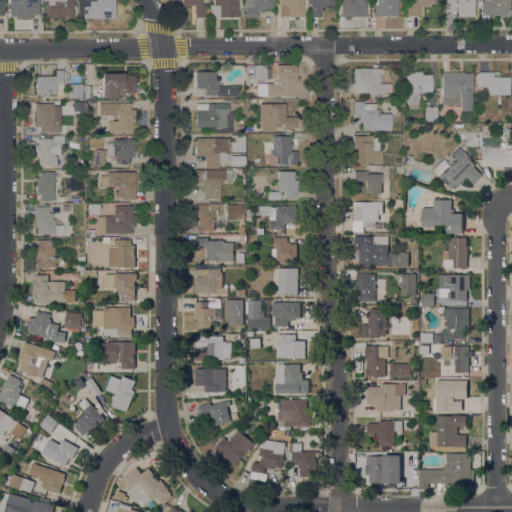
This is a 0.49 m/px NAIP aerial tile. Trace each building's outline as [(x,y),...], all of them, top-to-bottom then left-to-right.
[(38,0),(38,14),(32,14),(32,18),(16,18),(16,15),(14,15),(14,16),(9,16),(9,0),(38,0)] [(73,0),(73,18),(66,18),(66,15),(64,15),(64,18),(52,18),(52,15),(46,16),(46,2),(47,2),(47,0),(73,0)] [(110,0),(110,15),(104,15),(104,18),(83,18),(83,17),(79,17),(78,4),(78,0),(110,0)] [(201,0),(201,4),(204,4),(204,17),(194,17),(194,8),(190,8),(190,5),(181,5),(181,0),(201,0)] [(210,17),(210,4),(213,4),(213,0),(237,0),(238,16),(210,17)] [(273,0),(273,8),(264,8),(264,10),(257,10),(258,17),(244,17),(244,7),(245,7),(245,0),(273,0)] [(303,0),(304,17),(288,17),(288,16),(279,16),(279,0),(303,0)] [(321,16),(310,16),(310,10),(308,10),(308,0),(334,0),(334,6),(321,7),(321,16)] [(365,0),(365,16),(341,16),(341,12),(338,12),(338,5),(341,5),(341,0),(365,0)] [(397,0),(397,16),(374,16),(374,3),(372,3),(372,0),(397,0)] [(438,0),(438,4),(429,4),(429,6),(420,6),(420,15),(405,15),(405,9),(407,9),(407,2),(409,2),(409,0),(438,0)] [(457,16),(457,11),(445,11),(445,0),(474,0),(474,16),(457,16)] [(507,0),(507,14),(481,15),(480,1),(488,1),(488,0),(507,0)] [(266,79),(253,79),(253,64),(266,64),(266,79)] [(354,92),(354,84),(353,84),(353,68),(380,68),(379,83),(390,83),(390,92),(378,92),(377,92),(377,94),(367,94),(367,92),(354,92)] [(55,76),(55,69),(63,69),(62,96),(56,96),(56,94),(36,94),(36,76),(39,76),(55,76)] [(215,81),(218,81),(228,82),(228,97),(217,97),(217,95),(194,95),(194,88),(195,88),(195,71),(215,71),(215,81)] [(296,96),(266,96),(266,83),(276,83),(276,79),(275,79),(275,75),(276,75),(276,71),(296,71),(296,96)] [(431,92),(418,92),(418,96),(419,96),(419,99),(418,99),(418,104),(416,104),(416,108),(407,108),(407,104),(405,104),(405,91),(406,91),(406,72),(421,71),(421,74),(431,74),(431,92)] [(441,104),(441,72),(463,72),(463,73),(472,73),(472,91),(471,91),(471,111),(460,111),(460,91),(457,91),(457,104),(441,104)] [(478,72),(493,72),(493,77),(508,77),(509,94),(489,95),(489,88),(487,88),(487,86),(478,86),(478,72)] [(134,93),(115,93),(115,97),(101,97),(101,73),(127,73),(127,76),(134,76),(134,93)] [(82,98),(68,98),(68,84),(82,83),(82,98)] [(84,110),(73,111),(73,101),(83,101),(84,110)] [(361,130),(361,123),(359,123),(359,114),(353,114),(353,101),(363,101),(363,103),(376,103),(376,109),(377,109),(377,116),(379,116),(379,113),(391,113),(391,130),(361,130)] [(135,122),(132,122),(132,132),(108,132),(108,121),(117,120),(117,114),(98,114),(98,103),(130,102),(131,109),(135,109),(135,122)] [(34,103),(52,103),(52,118),(60,118),(60,132),(39,132),(39,126),(34,126),(34,103)] [(228,111),(232,111),(232,121),(234,121),(234,125),(232,125),(232,132),(214,132),(214,128),(195,128),(195,109),(195,104),(196,104),(196,103),(228,103),(228,111)] [(284,117),(296,117),(296,127),(283,127),(283,124),(274,124),(274,132),(260,131),(260,124),(259,124),(259,103),(285,103),(284,117)] [(424,107),(425,107),(425,106),(435,106),(435,107),(436,107),(436,120),(435,120),(435,123),(431,123),(431,120),(424,120),(424,107)] [(229,150),(229,141),(234,141),(234,134),(244,135),(244,151),(229,150)] [(290,135),(290,151),(297,151),(297,164),(276,164),(276,155),(272,155),(272,135),(290,135)] [(381,162),(353,162),(353,135),(372,136),(372,137),(379,137),(379,150),(381,150),(381,162)] [(59,146),(59,154),(53,154),(53,155),(56,155),(56,165),(47,165),(47,167),(45,167),(45,165),(38,166),(38,157),(35,157),(35,144),(37,144),(37,138),(51,138),(51,144),(51,136),(63,136),(63,146),(59,146)] [(134,145),(135,145),(134,151),(134,157),(129,157),(129,164),(115,163),(115,157),(112,157),(112,155),(107,155),(107,142),(112,142),(112,139),(124,139),(124,138),(126,138),(126,139),(134,139),(134,145)] [(228,138),(228,146),(229,146),(229,152),(227,152),(227,162),(218,162),(218,168),(205,168),(205,162),(204,162),(204,156),(195,156),(195,138),(228,138)] [(511,167),(491,167),(491,165),(482,165),(482,148),(501,148),(501,143),(511,143),(511,167)] [(473,184),(466,178),(457,187),(455,184),(455,185),(455,186),(452,189),(452,188),(451,189),(438,176),(432,169),(443,159),(449,165),(455,159),(451,154),(458,146),(471,159),(470,160),(475,165),(473,167),(482,175),(473,184)] [(104,166),(93,166),(93,149),(104,149),(104,166)] [(214,198),(214,199),(208,199),(208,198),(203,198),(203,190),(201,190),(201,183),(195,183),(195,169),(225,169),(225,170),(231,170),(231,179),(220,179),(220,199),(214,198)] [(381,187),(382,187),(382,190),(381,190),(381,193),(375,193),(375,195),(373,195),(373,193),(372,193),(372,195),(370,195),(370,193),(365,193),(365,181),(353,181),(353,170),(366,170),(366,173),(381,173),(381,187)] [(53,200),(40,200),(40,194),(36,194),(36,177),(38,177),(38,171),(53,171),(53,200)] [(279,199),(267,199),(267,190),(277,190),(277,171),(293,171),(293,179),(296,179),(296,197),(283,197),(283,191),(279,191),(279,199)] [(135,172),(135,199),(121,199),(121,197),(114,197),(114,191),(117,191),(117,186),(100,186),(100,176),(106,176),(106,172),(135,172)] [(433,208),(433,200),(451,200),(451,209),(453,209),(453,214),(463,214),(463,234),(447,234),(447,225),(434,225),(434,228),(421,227),(421,208),(433,208)] [(214,231),(198,231),(198,215),(195,215),(195,204),(207,204),(207,203),(222,204),(221,214),(214,214),(214,231)] [(34,206),(42,206),(42,204),(47,204),(47,206),(48,206),(48,212),(52,212),(52,219),(55,219),(55,225),(63,225),(63,233),(37,234),(37,227),(35,227),(34,206)] [(225,219),(225,204),(240,204),(240,219),(225,219)] [(384,204),(384,230),(375,230),(375,227),(363,227),(354,227),(354,221),(353,221),(353,204),(384,204)] [(113,216),(113,206),(131,205),(131,215),(134,214),(135,227),(132,227),(132,233),(96,234),(96,216),(113,216)] [(255,214),(254,206),(270,205),(270,207),(276,207),(276,205),(296,205),(296,221),(287,221),(287,224),(284,224),(284,230),(268,230),(268,225),(271,225),(271,220),(269,220),(269,214),(255,214)] [(374,236),(374,244),(388,244),(388,253),(410,253),(410,266),(358,266),(358,249),(353,249),(353,236),(374,236)] [(287,237),(287,244),(297,243),(297,262),(276,262),(276,259),(271,259),(271,249),(274,249),(274,238),(287,237)] [(466,238),(466,246),(467,246),(467,268),(443,268),(443,260),(448,260),(448,237),(466,238)] [(89,238),(89,266),(115,267),(115,239),(89,238)] [(208,238),(208,241),(223,241),(223,243),(233,243),(233,262),(223,262),(223,261),(207,261),(207,248),(195,248),(195,238),(208,238)] [(117,239),(131,239),(131,245),(134,245),(134,267),(117,267),(117,239)] [(51,240),(51,246),(53,246),(53,257),(56,257),(56,267),(35,267),(34,246),(37,246),(37,240),(51,240)] [(297,295),(278,295),(278,294),(273,294),(273,287),(278,287),(278,268),(297,268),(297,295)] [(220,269),(220,273),(222,273),(222,288),(227,288),(227,298),(215,298),(215,293),(208,293),(208,295),(202,295),(202,294),(195,294),(195,277),(202,277),(202,276),(195,276),(195,269),(220,269)] [(104,271),(104,277),(91,277),(91,283),(85,283),(85,271),(104,271)] [(132,273),(132,272),(136,272),(136,280),(134,280),(135,301),(121,302),(121,295),(117,295),(117,288),(114,288),(114,278),(113,278),(113,275),(114,275),(114,274),(132,273)] [(369,274),(369,281),(374,281),(375,301),(358,302),(358,293),(355,293),(355,274),(369,274)] [(415,291),(401,291),(401,287),(399,287),(399,282),(401,282),(401,274),(415,274),(415,291)] [(34,275),(48,275),(48,281),(65,282),(65,291),(76,291),(76,303),(37,302),(37,295),(34,295),(34,275)] [(470,275),(470,286),(469,286),(469,287),(468,287),(468,289),(467,289),(467,300),(449,300),(449,297),(447,297),(447,298),(438,298),(438,289),(439,289),(439,275),(470,275)] [(390,295),(384,295),(384,294),(380,293),(380,290),(382,290),(382,281),(384,281),(384,279),(390,279),(390,295)] [(434,294),(434,307),(421,306),(419,306),(419,300),(421,300),(421,294),(434,294)] [(261,319),(248,319),(248,300),(261,300),(261,319)] [(194,302),(208,302),(208,308),(213,308),(221,308),(221,320),(214,320),(214,328),(198,328),(197,320),(195,320),(194,302)] [(300,302),(300,318),(293,318),(293,321),(288,321),(288,327),(286,327),(286,330),(280,330),(280,328),(274,328),(274,317),(279,317),(279,302),(300,302)] [(104,326),(93,326),(93,310),(104,310),(104,308),(130,308),(130,317),(134,317),(134,322),(134,323),(134,326),(134,327),(134,329),(131,329),(131,335),(104,335),(104,330),(104,326)] [(386,330),(384,330),(384,332),(381,332),(381,337),(371,337),(371,338),(361,338),(361,324),(367,324),(368,316),(370,316),(370,308),(386,308),(386,330)] [(468,308),(468,329),(464,329),(464,339),(447,339),(447,340),(442,340),(442,330),(446,330),(446,320),(443,320),(443,308),(468,308)] [(66,312),(82,315),(79,332),(67,330),(64,343),(47,340),(47,338),(28,335),(29,329),(28,329),(29,323),(30,318),(33,318),(35,318),(37,312),(50,314),(49,320),(51,321),(51,323),(59,325),(58,328),(64,329),(64,328),(66,312)] [(433,333),(433,343),(420,343),(420,333),(433,333)] [(295,334),(295,341),(305,341),(305,358),(285,358),(279,358),(279,350),(277,350),(277,341),(282,341),(282,334),(295,334)] [(217,360),(217,361),(212,361),(212,360),(195,360),(195,352),(207,352),(207,347),(195,347),(195,336),(208,336),(208,339),(223,339),(223,342),(231,342),(231,344),(233,344),(233,349),(231,349),(231,360),(217,360)] [(259,338),(260,348),(250,349),(249,339),(259,338)] [(56,352),(53,361),(48,360),(42,378),(35,376),(27,373),(26,375),(24,374),(24,373),(18,371),(21,362),(17,361),(24,341),(56,352)] [(106,351),(101,351),(101,344),(106,344),(106,342),(118,342),(134,342),(134,350),(136,350),(136,354),(134,354),(134,361),(135,361),(135,369),(121,369),(121,362),(118,362),(118,363),(106,363),(106,351)] [(420,345),(429,345),(429,354),(420,354),(420,345)] [(385,358),(385,377),(376,377),(375,379),(373,379),(373,377),(366,377),(366,359),(365,359),(365,346),(388,346),(388,358),(385,358)] [(469,351),(473,351),(473,357),(469,357),(468,373),(455,373),(455,367),(453,367),(453,366),(444,366),(444,346),(469,346),(469,351)] [(411,363),(411,377),(396,377),(396,363),(411,363)] [(276,364),(300,365),(300,374),(302,374),(302,380),(308,380),(308,394),(275,394),(276,364)] [(226,369),(226,392),(217,392),(204,392),(204,386),(195,386),(195,374),(194,374),(194,370),(195,370),(195,369),(226,369)] [(0,393),(9,375),(21,381),(18,386),(22,388),(19,394),(21,395),(29,399),(23,410),(15,406),(15,407),(0,400),(0,393)] [(74,381),(80,376),(85,385),(79,389),(74,381)] [(111,376),(121,380),(123,376),(135,381),(131,391),(134,392),(126,412),(111,406),(113,400),(111,399),(113,395),(114,396),(114,395),(115,395),(116,394),(106,390),(111,376)] [(50,390),(39,384),(42,378),(53,384),(50,390)] [(101,392),(94,397),(85,382),(92,378),(101,392)] [(467,381),(467,398),(463,398),(463,410),(432,410),(432,398),(437,398),(436,382),(467,381)] [(381,387),(381,384),(404,384),(404,396),(400,396),(400,411),(389,411),(389,412),(376,411),(376,405),(366,405),(366,387),(381,387)] [(281,399),(300,399),(300,397),(305,397),(305,399),(307,399),(307,415),(310,415),(310,427),(284,427),(284,420),(281,420),(281,399)] [(100,424),(98,421),(96,423),(98,425),(90,433),(88,432),(83,436),(74,426),(79,422),(77,420),(85,412),(78,404),(85,398),(90,404),(105,419),(100,424)] [(210,403),(211,406),(225,401),(231,421),(215,426),(213,418),(211,418),(210,414),(200,417),(197,407),(210,403)] [(13,419),(1,436),(0,435),(0,409),(10,416),(13,419)] [(466,416),(466,426),(457,427),(457,435),(466,434),(466,447),(453,447),(453,446),(429,447),(429,432),(437,432),(437,416),(466,416)] [(394,421),(402,421),(402,431),(394,431),(394,447),(379,447),(379,438),(376,438),(376,433),(366,433),(366,423),(378,423),(378,421),(394,421)] [(34,431),(31,435),(26,432),(25,433),(18,427),(21,422),(34,431)] [(235,466),(215,448),(223,438),(228,442),(238,430),(239,429),(243,433),(242,434),(254,444),(235,466)] [(78,440),(75,446),(78,448),(72,459),(70,458),(65,466),(62,465),(59,469),(46,464),(49,457),(48,456),(57,440),(61,442),(62,440),(58,437),(61,431),(66,434),(68,430),(78,437),(76,439),(78,440)] [(285,443),(280,468),(274,467),(273,469),(265,468),(264,473),(267,474),(266,481),(250,479),(253,462),(260,463),(261,456),(258,455),(259,449),(258,448),(265,439),(285,443)] [(316,451),(316,478),(300,477),(300,468),(298,468),(298,465),(291,465),(291,451),(292,451),(292,444),(301,444),(301,451),(316,451)] [(447,462),(446,462),(446,454),(470,453),(470,470),(474,470),(474,481),(469,485),(451,485),(451,483),(433,483),(433,469),(445,469),(445,464),(447,464),(447,462)] [(369,483),(369,474),(366,474),(366,456),(396,456),(396,467),(385,467),(385,488),(379,488),(379,483),(369,483)] [(65,474),(59,494),(43,489),(43,487),(39,485),(40,481),(39,481),(40,478),(28,474),(32,463),(65,474)] [(170,494),(171,496),(162,504),(160,501),(159,502),(158,500),(157,501),(155,497),(146,504),(142,499),(137,502),(126,486),(121,490),(116,484),(122,480),(120,478),(136,467),(141,474),(149,468),(158,482),(161,480),(171,494),(170,494)] [(34,482),(30,493),(21,489),(21,490),(5,484),(7,478),(10,480),(13,474),(34,482)] [(117,491),(125,493),(123,501),(115,498),(117,491)] [(9,493),(31,499),(30,502),(33,502),(34,500),(54,506),(52,511),(4,511),(0,510),(0,499),(2,492),(9,494),(9,493)]
